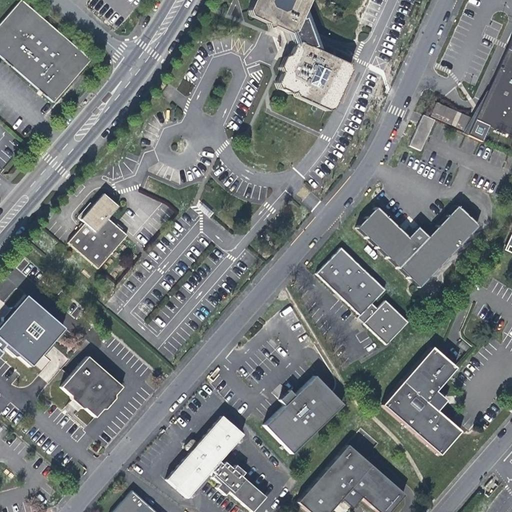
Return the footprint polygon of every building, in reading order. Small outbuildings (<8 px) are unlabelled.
[(249,0),(245,10),(248,15),(276,27),(283,31),(287,42),(284,50),(271,79),(274,87),(323,107),(330,104),(347,67),(343,61),(312,48),(296,41),(292,31),(299,15),(305,0),(249,0)] [(0,63),(14,76),(52,107),(89,64),(43,24),(20,4),(0,27),(0,63)] [(299,15),(292,31),(296,41),(312,48),(299,15)] [(283,31),(276,27),(284,50),(287,42),(283,31)] [(511,49),(509,48),(477,121),(511,136),(511,49)] [(409,145),(419,150),(433,119),(421,114),(409,145)] [(125,233),(105,216),(115,205),(101,192),(91,204),(88,202),(76,217),(82,222),(64,243),(95,269),(125,233)] [(354,225),(417,284),(476,223),(455,204),(425,234),(414,225),(405,234),(374,205),(354,225)] [(383,288),(339,246),(314,272),(358,314),(356,316),(361,321),(386,345),(407,321),(384,299),(376,307),(371,302),(383,288)] [(40,355),(43,355),(53,344),(52,340),(62,328),(49,316),(49,312),(39,303),(34,304),(23,294),(12,307),(9,307),(0,317),(0,320),(0,322),(0,321),(0,342),(2,344),(1,348),(12,357),(16,356),(30,367),(40,355)] [(431,345),(418,360),(441,381),(455,365),(431,345)] [(116,393),(120,387),(85,357),(60,386),(70,395),(69,399),(80,409),(84,408),(95,417),(102,409),(106,408),(115,397),(116,393)] [(435,389),(441,381),(418,360),(381,403),(439,453),(460,428),(437,408),(445,398),(435,389)] [(279,401),(284,407),(264,425),(291,454),(342,407),(314,378),(294,397),(289,392),(282,398),(279,401)] [(242,437),(240,434),(240,433),(219,415),(195,442),(193,439),(189,438),(186,442),(183,445),(185,449),(187,451),(164,478),(185,497),(186,495),(188,497),(191,497),(194,493),(193,491),(191,490),(209,469),(213,473),(210,476),(218,482),(215,486),(223,494),(227,490),(251,511),(264,495),(240,475),(243,471),(234,464),(232,466),(224,460),(220,464),(216,461),(235,440),(238,443),(242,437)] [(296,501),(309,511),(326,511),(340,497),(350,507),(360,496),(377,511),(386,511),(403,493),(347,443),(296,501)] [(155,511),(130,490),(110,511),(155,511)]
